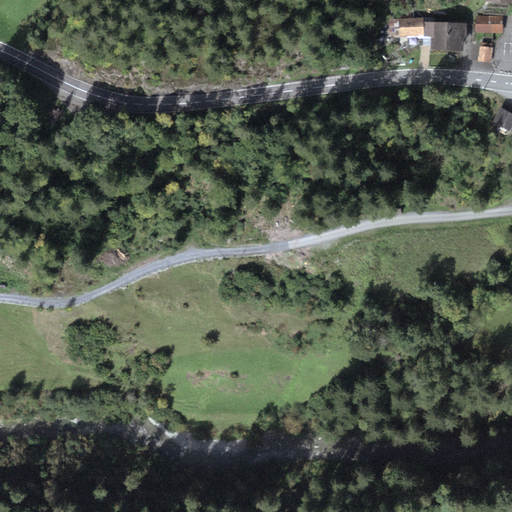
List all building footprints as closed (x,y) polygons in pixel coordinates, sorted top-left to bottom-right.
[(501,33),(501,19),(477,18),(477,33),(501,33)] [(391,36),(422,35),(422,20),(414,20),(414,22),(390,23),(391,36)] [(465,39),(466,27),(427,25),(426,49),(463,50),(463,39),(465,39)] [(492,47),(482,46),(479,63),(490,64),(492,47)] [(511,116),(501,111),(495,121),(497,122),(495,125),(499,127),(501,124),(509,128),(511,122),(511,116)]
